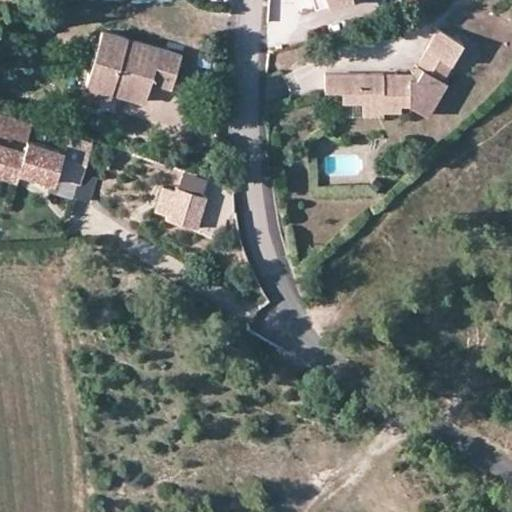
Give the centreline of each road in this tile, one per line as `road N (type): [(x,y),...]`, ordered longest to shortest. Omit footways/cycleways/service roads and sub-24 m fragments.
road 1 (residential): [(249,0),(253,205),(286,315),(338,374),(511,476)]
road 2 (track): [(397,410),(377,451),(308,511)]
